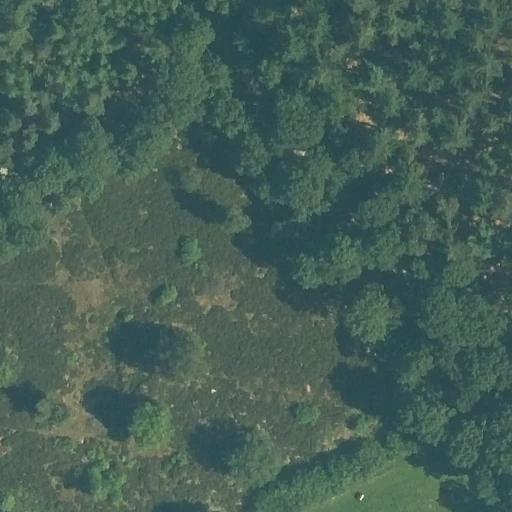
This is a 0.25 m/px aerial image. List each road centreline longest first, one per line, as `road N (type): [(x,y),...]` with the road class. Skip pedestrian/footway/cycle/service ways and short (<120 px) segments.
road 1 (track): [(511,412),(212,25)]
road 2 (track): [(212,25),(0,169)]
